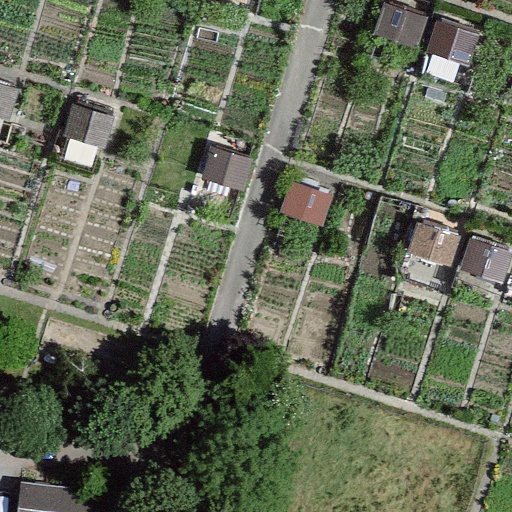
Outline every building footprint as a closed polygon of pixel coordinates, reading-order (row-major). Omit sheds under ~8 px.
[(391,10),(382,40),(419,51),(429,22),(391,10)] [(443,26),(433,55),(473,69),(483,40),(443,26)] [(0,92),(0,121),(11,125),(20,99),(0,92)] [(77,109),(67,142),(106,154),(116,121),(77,109)] [(214,156),(206,187),(247,198),(255,167),(214,156)] [(291,187),(280,218),(326,233),(336,202),(291,187)] [(420,234),(412,261),(456,274),(464,248),(420,234)] [(511,259),(475,248),(465,277),(504,289),(511,264),(511,259)] [(131,511),(27,500),(25,511),(131,511)]
